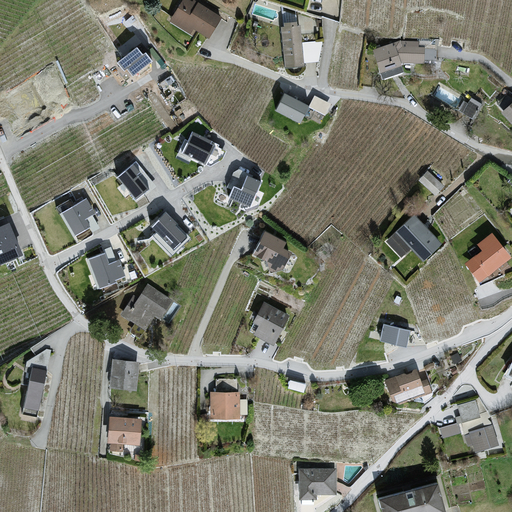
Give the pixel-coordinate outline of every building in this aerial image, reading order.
[(215,18),(185,0),(180,0),(169,19),(203,39),(215,18)] [(285,28),(282,28),(286,67),(303,65),(300,26),(296,27),(296,22),(284,23),(285,28)] [(393,43),(369,50),(376,80),(401,74),(399,64),(434,61),(434,51),(395,49),(393,43)] [(143,55),(137,48),(118,63),(124,71),(127,69),(133,76),(152,61),(146,53),(143,55)] [(466,94),(460,110),(475,116),(481,99),(466,94)] [(308,106),(285,95),(277,110),(300,122),(308,106)] [(511,98),(497,112),(511,129),(511,98)] [(215,144),(193,133),(183,153),(205,164),(215,144)] [(139,172),(133,165),(119,177),(136,198),(147,189),(136,175),(139,172)] [(418,177),(436,193),(445,183),(427,167),(418,177)] [(260,182),(248,177),(242,191),(234,187),(230,198),(250,206),(260,182)] [(56,204),(60,210),(73,203),(69,197),(56,204)] [(94,213),(86,200),(63,214),(75,235),(88,227),(84,219),(94,213)] [(178,224),(166,212),(151,227),(174,250),(187,237),(176,226),(178,224)] [(441,242),(410,215),(391,237),(421,264),(441,242)] [(0,263),(21,254),(8,224),(0,227),(0,263)] [(282,243),(261,234),(250,256),(264,262),(267,273),(280,270),(287,254),(279,250),(282,243)] [(477,252),(461,263),(475,281),(505,258),(487,235),(472,246),(477,252)] [(109,264),(105,254),(89,260),(100,288),(116,282),(115,279),(125,276),(119,261),(109,264)] [(132,297),(121,315),(141,328),(150,314),(159,320),(170,303),(146,287),(137,300),(132,297)] [(285,317),(262,303),(250,323),(258,327),(254,335),(269,344),(285,317)] [(380,338),(406,345),(410,328),(384,322),(380,338)] [(511,354),(501,376),(511,381),(511,354)] [(137,364),(108,359),(104,386),(133,390),(137,364)] [(27,369),(18,415),(33,418),(42,372),(27,369)] [(412,371),(380,382),(389,406),(428,392),(421,375),(414,377),(412,371)] [(234,393),(207,393),(207,419),(234,419),(234,393)] [(476,404),(455,407),(455,425),(438,430),(441,442),(459,436),(466,438),(471,455),(494,448),(490,426),(478,419),(476,404)] [(137,419),(105,416),(102,444),(134,447),(137,419)] [(333,470),(294,470),(295,496),(333,496),(333,470)] [(435,484),(380,499),(384,511),(439,511),(442,511),(435,484)]
